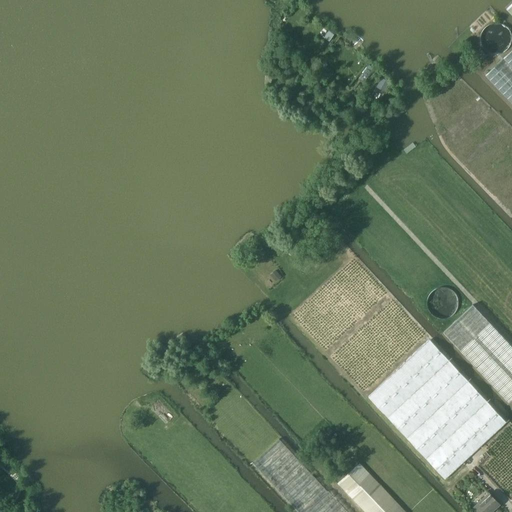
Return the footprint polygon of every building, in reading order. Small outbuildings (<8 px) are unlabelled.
[(508,37),(508,34),(508,32),(507,30),(505,28),(504,26),(501,24),(499,24),(496,23),(494,23),(490,24),(489,24),(486,26),(484,29),(482,31),(482,34),(481,37),(482,39),(482,42),(483,44),(485,46),(487,48),(489,49),(492,50),(494,50),(497,50),(500,49),(502,48),(504,47),(506,45),(507,42),(508,40),(508,37)] [(321,52),(327,58),(332,52),(326,47),(321,52)] [(477,65),(487,54),(480,47),(470,58),(477,65)] [(511,49),(485,75),(511,102),(511,49)] [(303,105),(296,97),(290,103),(298,110),(303,105)] [(460,303),(460,300),(459,297),(458,295),(456,292),(453,290),(451,289),(448,288),(445,288),(443,288),(439,289),(437,290),(435,292),(433,295),(431,297),(430,300),(430,303),(430,305),(431,308),(433,311),(434,313),(436,315),(439,316),(441,317),(444,317),(447,317),(450,317),(453,315),(455,314),(457,312),(459,309),(460,306),(460,303)] [(508,402),(511,398),(511,345),(473,304),(443,332),(508,402)] [(445,478),(507,422),(430,339),(368,397),(445,478)] [(328,490),(279,438),(253,463),(297,511),(349,511),(328,490)] [(475,511),(491,511),(500,504),(489,492),(472,508),(475,511)]
